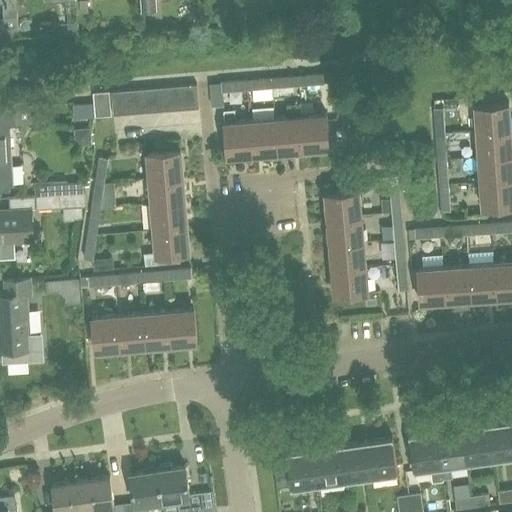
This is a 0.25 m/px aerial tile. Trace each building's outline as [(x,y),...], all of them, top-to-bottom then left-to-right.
[(0,0),(0,1),(2,1),(4,32),(18,31),(16,0),(0,0)] [(140,0),(141,11),(156,10),(155,0),(140,0)] [(320,92),(319,81),(324,81),(323,71),(297,74),(298,83),(300,83),(301,93),(320,92)] [(273,85),(298,83),(297,74),(272,76),(273,85)] [(247,78),(247,87),(272,85),(273,85),(272,76),(247,78)] [(209,82),(211,105),(224,104),(223,90),(247,87),(247,78),(209,82)] [(197,83),(185,84),(188,108),(199,107),(197,83)] [(178,109),(176,84),(164,85),(167,110),(178,109)] [(185,84),(176,84),(178,109),(188,108),(185,84)] [(167,110),(164,85),(153,86),(155,111),(167,110)] [(155,111),(153,86),(138,88),(140,112),(155,111)] [(140,112),(138,88),(124,89),(126,113),(140,112)] [(126,113),(124,89),(112,90),(114,114),(126,113)] [(109,90),(95,91),(96,113),(111,112),(109,90)] [(459,106),(458,97),(434,98),(436,134),(453,131),(452,111),(444,111),(444,107),(459,106)] [(36,103),(16,104),(0,105),(0,182),(13,182),(9,124),(18,124),(37,123),(36,103)] [(300,103),(287,104),(288,116),(275,117),(278,151),(303,149),(300,115),(301,115),(300,103)] [(508,103),(474,105),(476,131),(510,129),(508,103)] [(234,109),(223,110),(226,155),(252,153),(250,119),(235,120),(234,109)] [(300,115),(303,149),(329,147),(328,135),(339,134),(337,112),(326,113),(301,115),(300,115)] [(250,119),(252,153),(278,151),(275,117),(250,119)] [(511,150),(510,129),(476,131),(478,156),(511,153),(511,150)] [(95,185),(104,184),(108,157),(110,157),(113,137),(96,134),(93,155),(99,157),(95,185)] [(437,160),(447,159),(445,134),(436,134),(437,160)] [(150,177),(183,174),(181,148),(147,151),(150,177)] [(511,179),(511,153),(478,156),(480,181),(511,179)] [(447,159),(437,160),(439,185),(449,184),(447,159)] [(183,174),(150,177),(152,203),(186,200),(183,174)] [(381,199),(383,212),(402,212),(398,174),(378,176),(379,187),(390,186),(391,198),(381,199)] [(67,179),(35,181),(34,181),(35,195),(36,195),(83,191),(84,191),(84,180),(67,181),(67,179)] [(511,179),(480,181),(482,207),(511,205),(511,179)] [(91,210),(101,209),(104,184),(95,185),(91,210)] [(441,209),(451,209),(449,184),(439,185),(441,209)] [(327,218),(361,215),(358,189),(325,192),(327,218)] [(83,191),(36,195),(36,208),(83,205),(83,191)] [(154,228),(188,225),(186,200),(152,203),(154,228)] [(10,208),(0,208),(0,254),(14,254),(13,240),(34,239),(32,207),(10,208)] [(87,237),(97,236),(101,209),(91,211),(87,237)] [(402,212),(392,212),(394,238),(404,237),(402,212)] [(361,215),(327,218),(329,244),(363,241),(361,215)] [(511,229),(511,219),(492,221),(492,231),(511,229)] [(492,221),(466,223),(467,233),(492,231),(492,221)] [(467,233),(466,223),(441,225),(442,234),(467,233)] [(188,225),(154,228),(156,254),(190,251),(188,225)] [(442,234),(441,225),(415,226),(415,236),(442,234)] [(84,257),(94,259),(97,236),(87,237),(84,257)] [(404,237),(394,238),(396,263),(406,262),(404,237)] [(363,241),(329,244),(332,269),(365,266),(363,241)] [(511,261),(495,263),(497,297),(511,295),(511,261)] [(406,262),(396,263),(399,288),(408,288),(406,262)] [(469,265),(472,298),(497,297),(495,263),(469,265)] [(444,266),(446,300),(472,298),(469,265),(444,266)] [(192,276),(191,267),(191,266),(165,268),(166,278),(192,276)] [(365,266),(332,269),(334,295),(368,292),(365,266)] [(446,300),(444,266),(418,268),(420,302),(446,300)] [(140,270),(141,280),(166,278),(165,268),(140,270)] [(115,272),(116,282),(141,280),(140,270),(115,272)] [(116,282),(115,272),(89,274),(89,284),(116,282)] [(6,294),(0,293),(0,340),(1,350),(31,348),(28,293),(33,293),(32,276),(5,278),(6,294)] [(46,292),(59,291),(58,278),(45,279),(46,292)] [(169,310),(172,343),(198,341),(195,308),(169,310)] [(144,312),(147,346),(172,343),(169,310),(144,312)] [(118,315),(121,348),(147,346),(144,312),(118,315)] [(121,348),(118,315),(92,317),(95,350),(121,348)] [(511,418),(489,422),(494,459),(511,456),(511,418)] [(494,459),(489,422),(462,426),(468,462),(494,459)] [(468,462),(462,426),(436,430),(441,466),(443,477),(453,476),(451,465),(468,462)] [(432,481),(443,480),(443,477),(441,466),(436,430),(409,433),(414,470),(430,468),(432,481)] [(366,439),(371,476),(398,473),(393,436),(366,439)] [(366,439),(340,443),(345,480),(371,476),(366,439)] [(345,480),(340,443),(313,447),(318,484),(345,480)] [(318,484),(313,447),(286,450),(291,487),(318,484)] [(186,465),(158,469),(163,499),(181,497),(183,511),(203,511),(201,491),(190,493),(186,465)] [(145,511),(144,502),(163,499),(158,469),(131,473),(134,501),(124,502),(125,511),(145,511)] [(116,511),(111,476),(82,480),(86,508),(103,506),(103,511),(116,511)] [(69,511),(86,508),(82,480),(53,484),(56,511),(69,511)] [(511,487),(498,489),(500,501),(511,499),(511,487)] [(424,511),(421,492),(410,493),(412,511),(424,511)] [(472,494),(474,505),(490,502),(489,492),(472,494)] [(398,495),(400,511),(412,511),(410,493),(398,495)] [(472,494),(455,496),(456,507),(474,505),(472,494)] [(15,511),(13,495),(0,496),(0,511),(15,511)]
